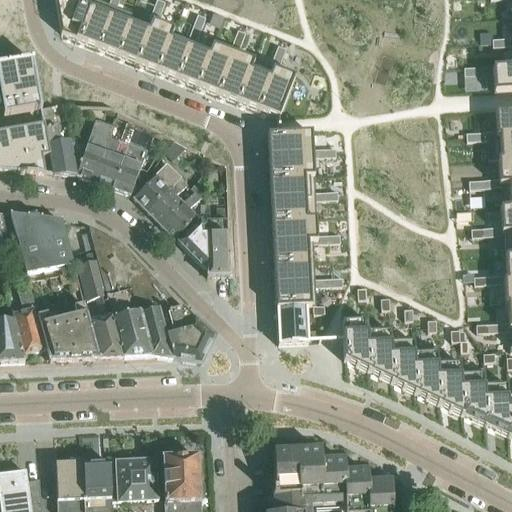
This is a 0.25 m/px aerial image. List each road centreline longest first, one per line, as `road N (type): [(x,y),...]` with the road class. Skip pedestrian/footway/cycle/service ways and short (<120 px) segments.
road 1 (residential): [(28,0),(37,44),(57,64),(233,138),(241,159),(248,352)]
road 2 (residential): [(0,198),(64,204),(108,220),(248,352)]
road 3 (residential): [(249,401),(345,426),(511,510)]
road 4 (residential): [(0,407),(224,398)]
